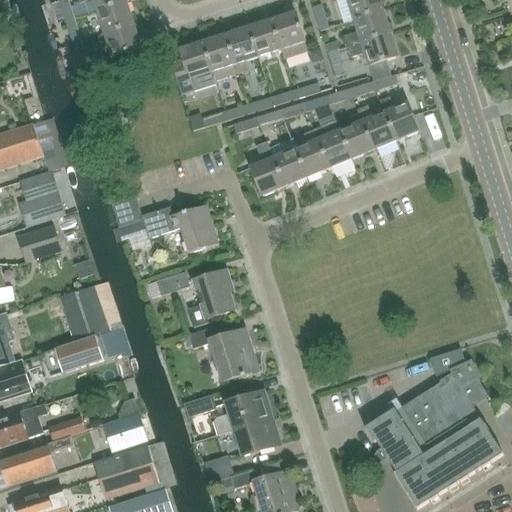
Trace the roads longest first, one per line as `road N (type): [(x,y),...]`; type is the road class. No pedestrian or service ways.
road 1 (residential): [(340,511),(253,242)]
road 2 (residential): [(253,242),(480,150)]
road 3 (residential): [(480,150),(432,0)]
road 4 (residential): [(253,242),(225,183),(140,204)]
